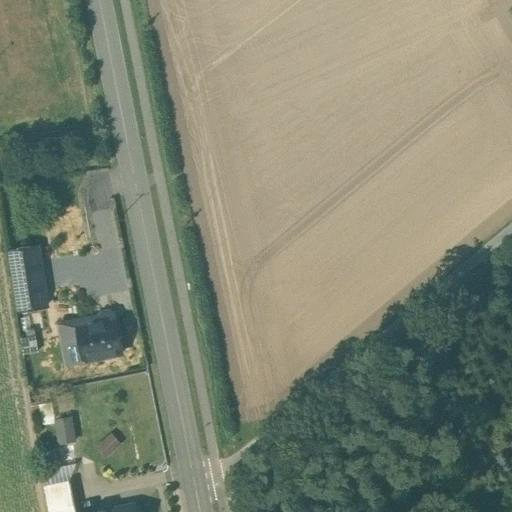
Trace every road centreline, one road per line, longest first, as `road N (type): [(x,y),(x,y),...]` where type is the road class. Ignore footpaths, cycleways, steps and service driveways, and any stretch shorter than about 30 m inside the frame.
road 1 (secondary): [(99,0),(194,485)]
road 2 (unclassified): [(511,230),(194,485)]
road 3 (track): [(409,310),(487,511)]
